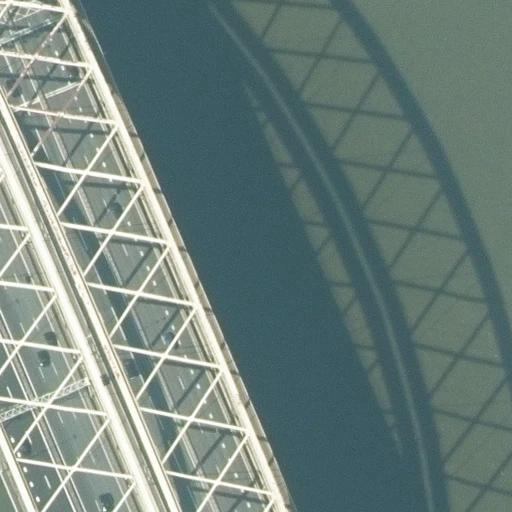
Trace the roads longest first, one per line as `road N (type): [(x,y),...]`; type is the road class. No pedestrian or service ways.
road 1 (motorway): [(234,511),(16,0)]
road 2 (motorway): [(176,511),(0,97)]
road 3 (motorway): [(0,274),(100,511)]
